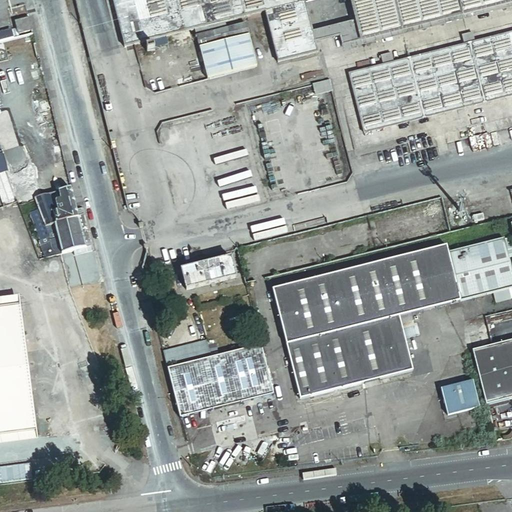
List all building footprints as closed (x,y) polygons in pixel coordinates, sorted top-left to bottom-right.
[(304,0),(112,0),(124,48),(194,30),(199,50),(219,45),(214,26),(226,23),(265,13),(277,64),(318,54),(316,44),(313,32),(304,0)] [(511,0),(352,0),(358,21),(363,42),(511,4),(511,0)] [(18,34),(27,32),(31,31),(28,19),(15,23),(18,34)] [(363,42),(358,21),(313,32),(316,44),(339,38),(342,47),(363,42)] [(214,26),(219,45),(249,37),(246,24),(227,29),(226,23),(214,26)] [(0,34),(0,43),(14,41),(11,32),(0,34)] [(511,33),(349,74),(364,135),(511,97),(511,33)] [(219,45),(199,50),(207,81),(257,69),(249,37),(219,45)] [(329,81),(311,85),(314,97),(332,92),(329,81)] [(0,146),(2,152),(19,146),(8,111),(6,112),(5,108),(0,109),(0,146)] [(2,152),(3,155),(8,171),(25,165),(19,146),(2,152)] [(25,165),(8,171),(10,180),(29,175),(25,165)] [(0,197),(4,209),(17,203),(14,192),(10,180),(8,171),(0,173),(0,197)] [(10,180),(14,192),(32,187),(29,175),(10,180)] [(64,183),(40,189),(42,198),(55,195),(67,192),(64,183)] [(33,188),(37,199),(42,198),(40,189),(39,186),(33,188)] [(14,192),(17,203),(19,208),(29,205),(34,203),(33,200),(37,199),(33,188),(32,187),(14,192)] [(79,220),(71,190),(67,192),(55,195),(42,198),(37,199),(33,200),(34,203),(38,212),(44,228),(79,220)] [(44,228),(38,212),(30,214),(40,242),(48,240),(44,228)] [(84,218),(79,220),(86,248),(91,246),(84,218)] [(79,220),(44,228),(48,240),(49,244),(54,257),(74,252),(75,257),(88,254),(87,250),(86,248),(79,220)] [(40,242),(37,243),(39,248),(41,247),(49,244),(48,240),(40,242)] [(447,254),(460,303),(492,295),(495,305),(511,301),(508,291),(511,289),(511,275),(503,240),(447,254)] [(41,247),(45,259),(54,257),(49,244),(41,247)] [(446,248),(303,283),(330,392),(413,371),(405,342),(402,329),(399,318),(410,315),(460,303),(447,254),(446,248)] [(231,259),(181,272),(186,292),(236,279),(231,259)] [(330,392),(303,283),(273,291),(300,400),(330,392)] [(20,307),(0,309),(0,438),(36,434),(20,307)] [(410,315),(399,318),(402,329),(414,326),(413,322),(412,322),(410,315)] [(414,326),(402,329),(405,342),(420,338),(417,326),(414,326)] [(206,342),(163,353),(167,370),(210,360),(206,342)] [(511,342),(472,352),(486,406),(511,399),(511,342)] [(261,350),(168,373),(180,420),(273,397),(261,350)] [(105,366),(100,368),(106,384),(112,382),(110,377),(105,366)] [(440,391),(447,416),(479,408),(472,382),(440,391)]
